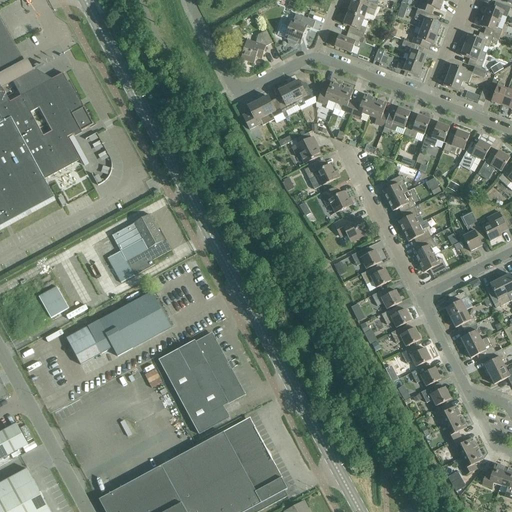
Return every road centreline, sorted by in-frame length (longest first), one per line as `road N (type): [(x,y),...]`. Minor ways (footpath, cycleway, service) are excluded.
road 1 (secondary): [(360,511),(85,0)]
road 2 (residential): [(314,56),(234,87),(190,0)]
road 3 (unclassified): [(85,511),(0,351)]
road 4 (residential): [(421,298),(343,145)]
